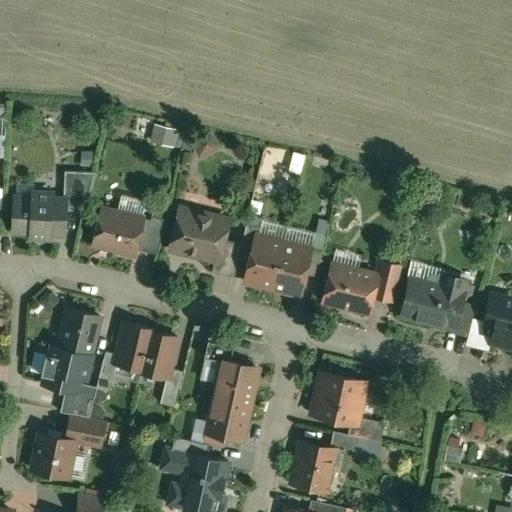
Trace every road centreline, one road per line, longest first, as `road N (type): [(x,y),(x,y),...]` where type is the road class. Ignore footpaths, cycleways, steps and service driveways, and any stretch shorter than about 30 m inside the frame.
road 1 (residential): [(23,268),(295,329)]
road 2 (residential): [(295,329),(511,383)]
road 3 (residential): [(8,484),(23,268)]
road 4 (residential): [(295,329),(256,511)]
